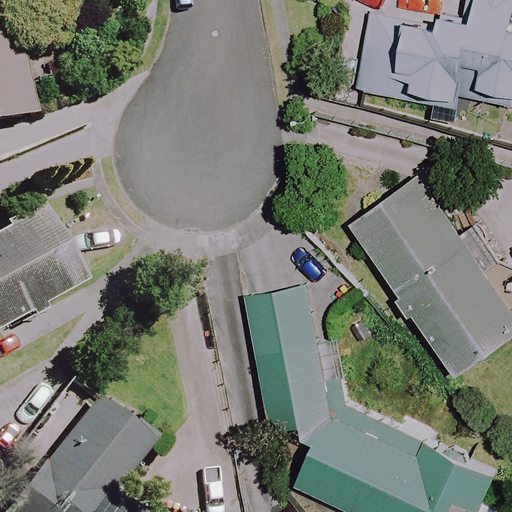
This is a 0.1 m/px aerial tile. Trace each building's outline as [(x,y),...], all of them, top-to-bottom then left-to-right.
[(0,0),(0,125),(30,119),(3,0),(0,0)] [(511,0),(467,0),(464,27),(375,15),(365,90),(430,98),(431,90),(511,100),(511,0)] [(511,282),(506,287),(424,178),(356,229),(464,373),(511,336),(511,282)] [(0,334),(80,289),(37,214),(0,234),(0,334)] [(343,390),(326,283),(248,296),(269,427),(293,424),(324,439),(303,482),(364,511),(511,511),(511,509),(487,497),(501,467),(432,433),(343,390)] [(151,444),(98,402),(11,511),(125,511),(108,499),(151,444)]
